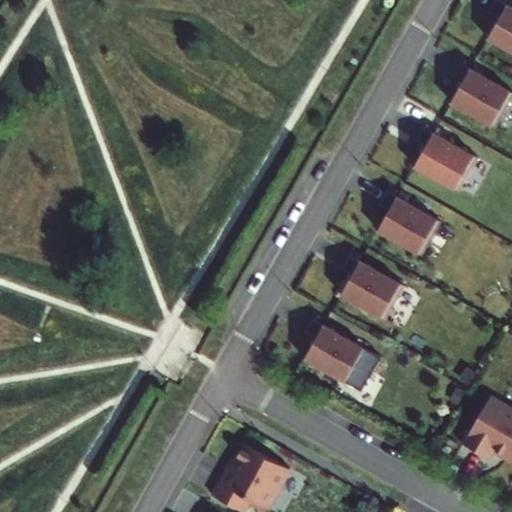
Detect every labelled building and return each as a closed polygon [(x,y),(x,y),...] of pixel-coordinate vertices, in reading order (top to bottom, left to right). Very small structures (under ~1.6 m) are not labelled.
[(511,2),(507,0),(494,0),(490,8),(501,15),(497,21),(496,20),(489,34),(511,47),(511,2)] [(511,93),(511,88),(461,58),(452,72),(464,78),(460,85),(459,84),(452,97),(495,123),(511,93)] [(477,154),(422,123),(414,137),(426,143),(422,150),(421,149),(414,162),(457,188),(477,154)] [(439,220),(384,189),(376,203),(388,210),(384,216),(383,216),(376,229),(420,254),(439,220)] [(403,284),(348,254),(340,268),(352,274),(348,281),(347,280),(340,293),(384,318),(403,284)] [(367,349),(312,318),(305,332),(316,338),(312,345),(312,344),(304,358),(348,382),(367,349)] [(511,406),(491,395),(464,442),(490,456),(495,447),(506,452),(506,455),(511,458),(511,406)] [(213,491),(246,509),(253,496),(269,505),(290,466),(245,441),(236,457),(238,458),(235,464),(230,461),(213,491)]
